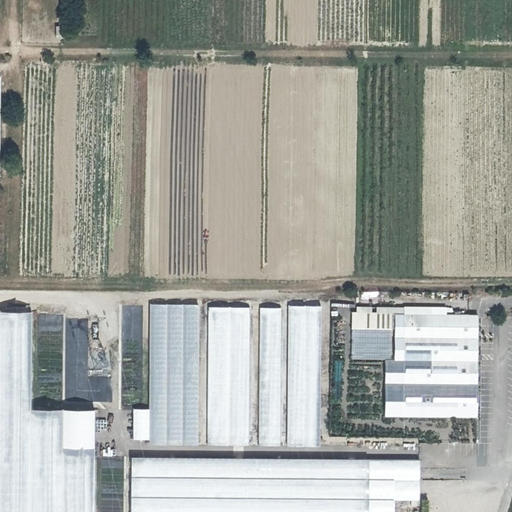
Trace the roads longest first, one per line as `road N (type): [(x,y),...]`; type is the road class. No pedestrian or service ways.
road 1 (track): [(0,298),(325,298),(324,448),(425,451)]
road 2 (track): [(0,51),(511,55)]
